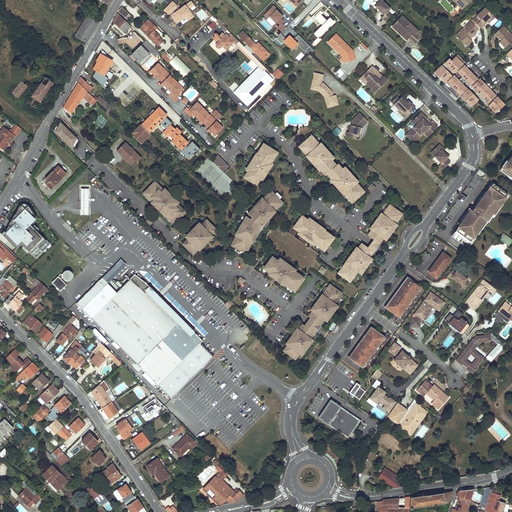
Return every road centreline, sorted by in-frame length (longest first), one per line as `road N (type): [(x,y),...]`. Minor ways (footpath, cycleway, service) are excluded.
road 1 (residential): [(158,511),(82,398),(0,313)]
road 2 (unclassified): [(0,207),(119,0)]
road 3 (unclassified): [(290,422),(298,399),(401,257)]
road 4 (unclassified): [(472,134),(338,0)]
road 5 (unknown): [(449,191),(345,91)]
road 6 (secondary): [(458,483),(356,497),(327,487)]
